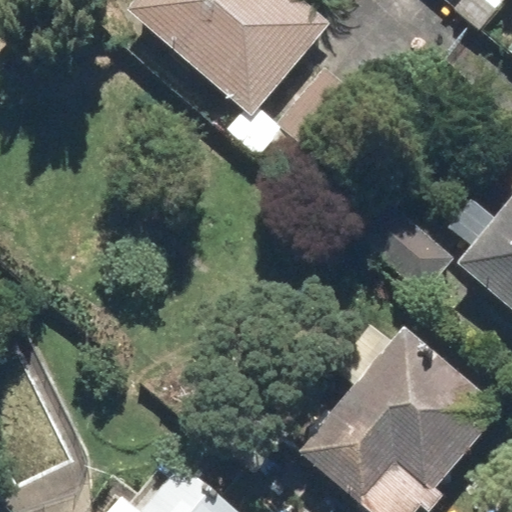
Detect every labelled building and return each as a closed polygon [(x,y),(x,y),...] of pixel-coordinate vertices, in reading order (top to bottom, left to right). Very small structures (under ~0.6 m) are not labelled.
[(338,26),(306,0),(156,0),(143,16),(262,116),(338,26)] [(386,111),(339,68),(287,126),(335,168),(386,111)] [(404,212),(374,246),(428,296),(459,262),(404,212)] [(511,217),(471,266),(511,300),(511,217)] [(414,334),(314,459),(381,511),(429,511),(511,410),(414,334)] [(245,511),(197,473),(165,511),(133,511),(131,510),(128,511),(245,511)]
